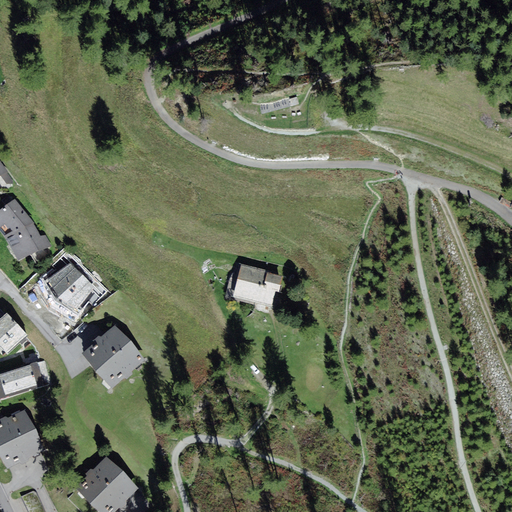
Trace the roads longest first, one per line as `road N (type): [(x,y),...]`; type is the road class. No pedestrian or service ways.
road 1 (track): [(407,174),(422,278),(478,511)]
road 2 (track): [(360,165),(233,158),(175,128),(155,105)]
road 3 (track): [(430,180),(511,373)]
road 4 (track): [(155,105),(148,77),(163,52),(282,0)]
road 5 (track): [(335,130),(375,127),(436,141),(511,180)]
road 6 (track): [(335,130),(271,131),(229,110),(218,98),(221,87),(267,73)]
road 7 (track): [(235,445),(272,405),(281,381),(273,309)]
road 8 (track): [(235,445),(201,438),(176,451),(187,511)]
